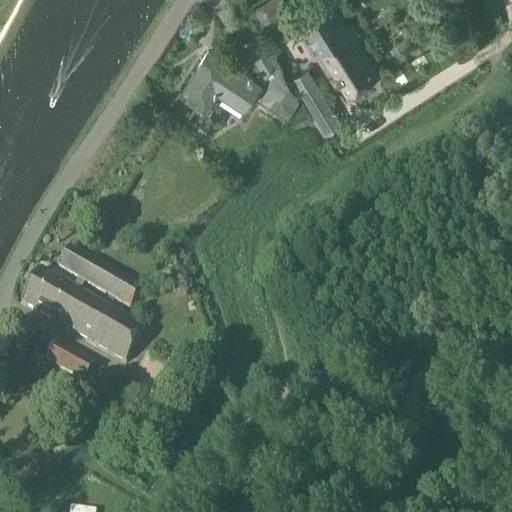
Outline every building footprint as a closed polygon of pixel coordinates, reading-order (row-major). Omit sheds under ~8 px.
[(284,0),(269,0),(252,10),(265,31),(293,15),(284,0)] [(309,43),(316,53),(320,52),(347,96),(378,77),(351,34),(352,34),(352,33),(356,30),(351,23),(346,24),(332,1),(300,21),(312,40),(309,43)] [(296,101),(267,49),(263,41),(249,49),(257,63),(248,76),(232,66),(234,63),(225,57),(223,60),(208,51),(183,91),(200,102),(197,107),(204,112),(217,91),(244,109),(255,92),(263,97),(261,101),(286,117),(296,101)] [(307,71),(291,81),(312,114),(315,119),(319,116),(329,132),(341,124),(307,71)] [(145,331),(79,293),(84,284),(129,311),(141,290),(69,248),(58,269),(78,281),(73,289),(41,270),(21,304),(52,321),(62,328),(126,364),(145,331)] [(196,311),(192,301),(184,303),(187,314),(196,311)] [(57,343),(56,344),(46,362),(84,384),(95,365),(57,344),(57,343)]
